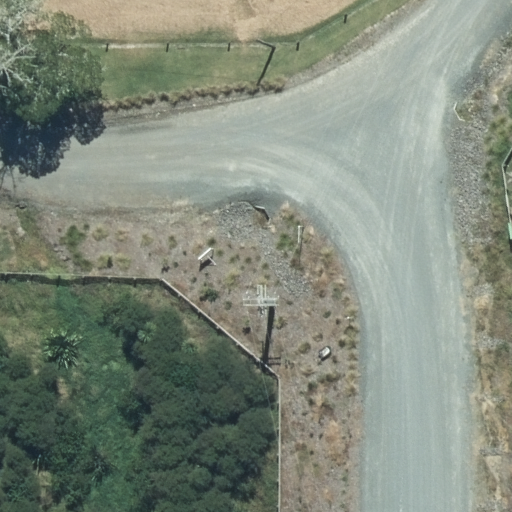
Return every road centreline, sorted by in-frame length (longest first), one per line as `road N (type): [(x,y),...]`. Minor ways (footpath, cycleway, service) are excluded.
road 1 (unclassified): [(0,161),(60,167),(369,136),(402,265),(425,511)]
road 2 (track): [(499,0),(434,93),(369,136)]
